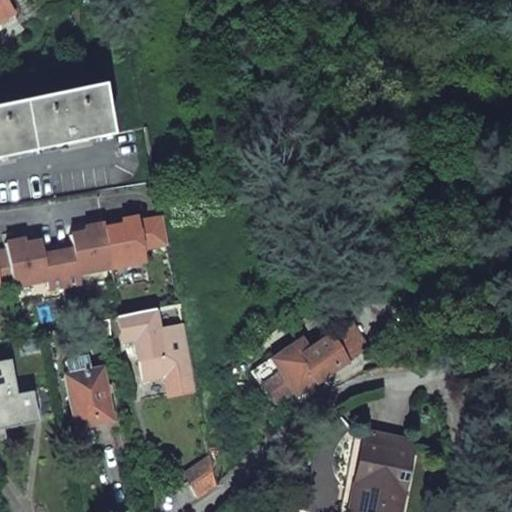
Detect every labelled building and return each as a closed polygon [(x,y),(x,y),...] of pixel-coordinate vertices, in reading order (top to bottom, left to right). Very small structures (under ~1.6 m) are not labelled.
[(0,0),(0,23),(12,16),(1,0),(0,0)] [(0,158),(105,136),(95,87),(0,107),(0,158)] [(109,268),(143,262),(140,249),(167,243),(162,218),(137,223),(136,218),(132,219),(130,217),(121,219),(120,221),(117,222),(118,227),(100,230),(109,268)] [(75,275),(109,268),(100,230),(99,226),(89,228),(89,232),(81,234),(66,237),(69,251),(54,254),(61,288),(77,285),(75,275)] [(10,288),(43,282),(45,291),(61,288),(54,254),(39,257),(36,243),(21,246),(13,248),(12,244),(2,246),(3,253),(10,286),(10,288)] [(0,288),(10,286),(3,253),(0,253),(0,288)] [(197,396),(193,371),(192,369),(183,324),(157,330),(153,310),(114,319),(119,343),(134,340),(143,381),(168,376),(173,400),(197,396)] [(343,323),(326,335),(345,360),(356,352),(362,347),(343,323)] [(110,344),(106,324),(83,329),(87,349),(110,344)] [(250,373),(275,406),(292,393),(294,396),(311,384),(345,360),(326,335),(304,351),(297,340),(250,373)] [(63,378),(73,429),(109,422),(99,370),(88,372),(85,359),(64,364),(66,377),(63,378)] [(12,396),(6,362),(0,362),(0,429),(34,423),(28,393),(12,396)] [(311,384),(294,396),(299,403),(316,391),(311,384)] [(396,511),(409,444),(354,434),(345,480),(355,482),(349,511),(396,511)] [(182,474),(190,487),(213,472),(209,457),(182,474)] [(216,488),(213,472),(190,487),(192,491),(196,500),(216,488)]
